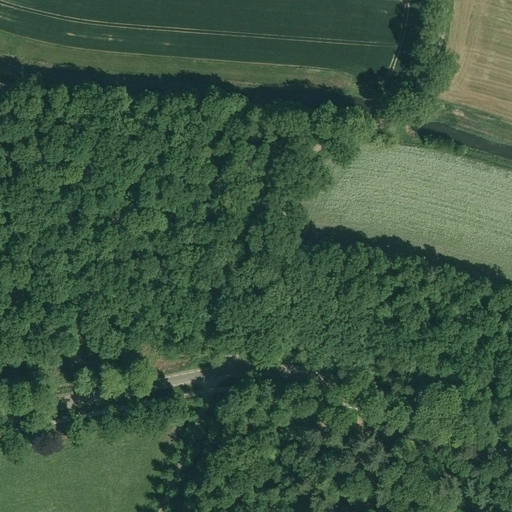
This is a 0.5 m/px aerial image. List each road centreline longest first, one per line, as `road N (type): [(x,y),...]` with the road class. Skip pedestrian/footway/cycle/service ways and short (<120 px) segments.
road 1 (unclassified): [(217,371),(305,163),(326,140),(382,124),(410,104),(426,80),(446,0)]
road 2 (tertiary): [(217,371),(314,375),(511,428)]
road 3 (tertiary): [(0,414),(217,371)]
